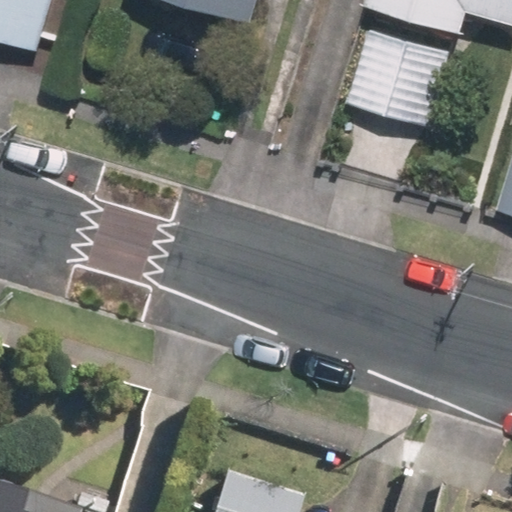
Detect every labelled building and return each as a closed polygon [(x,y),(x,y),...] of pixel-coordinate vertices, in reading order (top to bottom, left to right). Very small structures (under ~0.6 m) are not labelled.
[(67,0),(0,0),(0,15),(60,30),(67,0)] [(276,0),(226,0),(273,13),(276,0)] [(511,0),(395,0),(482,22),(487,0),(491,0),(511,5),(511,0)] [(452,42),(381,25),(364,96),(435,113),(452,42)] [(301,511),(307,497),(235,470),(219,511),(301,511)] [(63,511),(0,492),(0,511),(63,511)]
